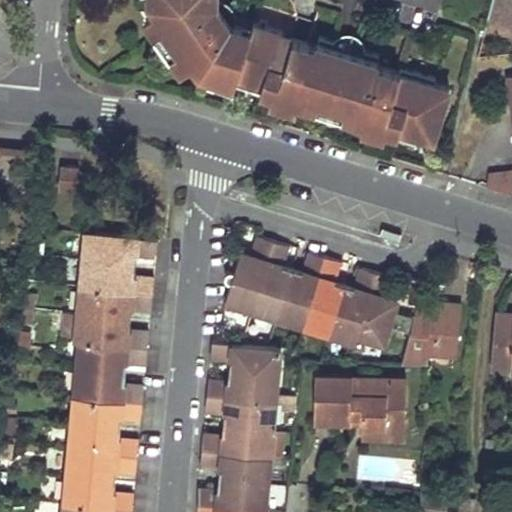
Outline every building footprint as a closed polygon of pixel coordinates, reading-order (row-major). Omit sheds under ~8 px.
[(444,119),(454,91),(450,90),(451,87),(437,82),(438,77),(402,66),(400,71),(378,65),(381,55),(361,48),(361,43),(360,38),(352,36),(349,45),(347,53),(338,51),(341,42),(333,40),(320,36),(317,46),(297,40),(284,36),(285,31),(255,21),(252,30),(236,24),(231,23),(217,5),(217,0),(149,0),(155,8),(150,12),(188,64),(193,61),(201,71),(236,82),(238,74),(263,82),(261,90),(306,103),(307,100),(356,116),(355,118),(400,132),(401,129),(434,139),(442,119),(444,119)] [(220,0),(217,0),(217,5),(231,23),(236,24),(233,9),(220,0)] [(511,36),(511,0),(489,0),(487,36),(511,36)] [(143,17),(180,69),(188,64),(150,12),(143,17)] [(341,42),(349,45),(352,36),(360,38),(349,31),(333,40),(341,42)] [(349,45),(341,42),(338,51),(347,53),(349,45)] [(236,82),(261,90),(263,82),(238,74),(236,82)] [(306,103),(355,118),(356,116),(307,100),(306,103)] [(0,155),(26,157),(27,146),(0,143),(0,155)] [(77,188),(79,167),(60,166),(58,186),(77,188)] [(509,192),(511,176),(511,167),(488,171),(486,185),(509,192)] [(158,236),(85,230),(83,258),(129,262),(130,250),(156,253),(158,236)] [(242,249),(235,268),(230,268),(227,271),(231,279),(232,279),(226,299),(227,299),(253,307),(274,238),(266,235),(258,233),(252,252),(242,249)] [(274,238),(253,307),(279,315),(294,264),(284,261),(289,243),(282,240),(274,238)] [(294,264),(279,315),(304,323),(325,254),(318,251),(310,249),(305,268),(294,264)] [(325,254),(304,323),(330,331),(345,280),(335,277),(341,259),(333,256),(325,254)] [(129,262),(83,258),(80,285),(152,291),(154,276),(128,273),(129,262)] [(345,280),(330,331),(355,339),(358,332),(377,270),(369,268),(362,265),(356,283),(345,280)] [(377,270),(358,332),(385,340),(398,297),(388,293),(393,275),(389,274),(377,270)] [(152,291),(80,285),(78,311),(124,315),(125,303),(151,306),(152,291)] [(33,308),(34,299),(24,297),(22,307),(33,308)] [(453,354),(458,303),(428,300),(427,312),(416,310),(403,361),(422,362),(424,351),(453,354)] [(20,316),(31,318),(33,308),(22,307),(20,316)] [(124,315),(78,311),(75,339),(80,339),(147,344),(149,328),(122,326),(124,315)] [(511,313),(497,312),(493,367),(511,368),(511,313)] [(282,344),(213,338),(212,354),(231,356),(230,367),(279,372),(282,344)] [(80,339),(77,366),(118,369),(119,358),(145,360),(147,344),(80,339)] [(118,369),(77,366),(75,393),(142,398),(143,383),(117,380),(118,369)] [(229,379),(210,377),(208,392),(276,399),(279,372),(230,367),(229,379)] [(410,415),(411,389),(398,389),(398,377),(320,375),(319,412),(334,412),(334,420),(355,420),(356,412),(367,413),(367,421),(367,428),(391,429),(391,414),(410,415)] [(398,389),(411,389),(412,377),(398,377),(398,389)] [(274,425),(276,399),(208,392),(207,408),(226,410),(225,421),(274,425)] [(142,398),(75,393),(72,420),(114,423),(115,412),(140,415),(142,398)] [(334,412),(319,412),(318,419),(334,420),(334,412)] [(355,420),(367,421),(367,413),(356,412),(355,420)] [(410,437),(410,415),(391,414),(391,429),(367,428),(366,436),(410,437)] [(114,423),(72,420),(70,447),(136,453),(138,438),(113,435),(114,423)] [(224,433),(205,431),(203,447),(271,453),(271,452),(274,427),(274,425),(225,421),(224,433)] [(284,428),(274,427),(271,452),(281,453),(284,428)] [(0,441),(0,455),(1,456),(13,457),(14,443),(0,441)] [(136,453),(70,447),(67,475),(109,478),(110,466),(135,468),(136,453)] [(271,453),(203,447),(202,463),(221,464),(220,476),(269,481),(271,453)] [(422,449),(357,449),(358,480),(414,480),(414,460),(422,460),(422,449)] [(422,471),(420,492),(446,494),(441,472),(422,471)] [(109,478),(67,475),(64,501),(131,507),(132,491),(108,489),(109,478)] [(200,486),(199,501),(266,507),(269,481),(220,476),(219,488),(200,486)] [(420,492),(418,511),(445,511),(448,495),(446,494),(420,492)] [(473,511),(475,500),(458,498),(456,511),(473,511)] [(130,511),(131,507),(64,501),(42,499),(40,511),(130,511)] [(265,511),(266,507),(199,501),(198,511),(265,511)]
